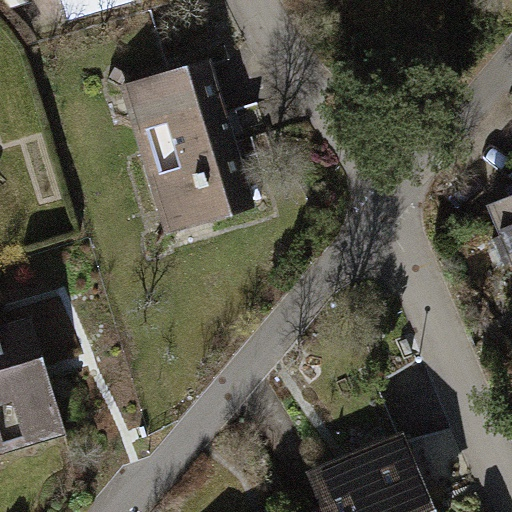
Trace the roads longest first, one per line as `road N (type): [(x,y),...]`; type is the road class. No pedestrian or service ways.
road 1 (residential): [(387,209),(124,511)]
road 2 (residential): [(387,209),(511,493)]
road 3 (residential): [(249,0),(263,42),(387,209)]
road 4 (residential): [(511,65),(387,209)]
